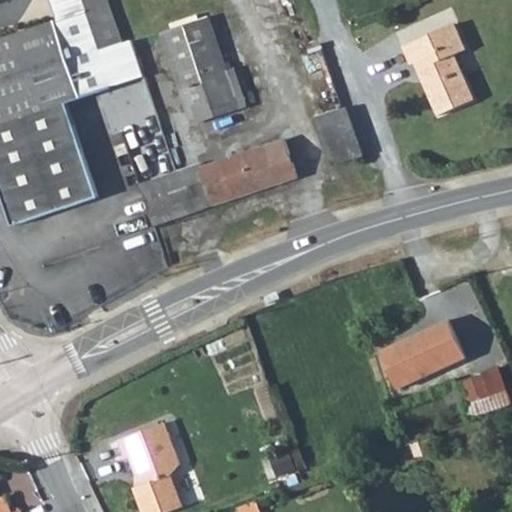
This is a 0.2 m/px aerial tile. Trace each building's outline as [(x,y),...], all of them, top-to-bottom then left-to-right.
[(48,0),(56,19),(67,56),(83,50),(99,45),(84,0),(48,0)] [(107,0),(84,0),(99,45),(101,50),(123,43),(107,0)] [(211,16),(160,33),(191,123),(247,105),(244,94),(237,97),(228,69),(211,16)] [(67,101),(81,97),(67,56),(56,19),(0,38),(0,190),(10,222),(96,193),(67,101)] [(467,51),(455,25),(403,47),(411,66),(417,64),(439,116),(475,100),(457,56),(467,51)] [(99,45),(83,50),(67,56),(81,97),(113,85),(109,75),(103,58),(101,50),(99,45)] [(235,67),(228,69),(237,97),(244,94),(235,67)] [(344,108),(313,118),(330,166),(363,154),(344,108)] [(244,153),(257,190),(299,175),(285,138),(244,153)] [(202,167),(215,204),(257,190),(244,153),(202,167)] [(139,186),(153,226),(215,204),(202,167),(201,163),(148,182),(139,186)] [(465,357),(448,322),(383,352),(402,388),(465,357)] [(463,381),(465,386),(469,398),(462,401),(469,417),(511,403),(499,366),(482,372),(482,373),(463,381)] [(469,398),(465,386),(442,394),(447,406),(462,401),(469,398)] [(164,423),(118,440),(124,459),(130,457),(136,474),(134,487),(131,489),(140,511),(164,511),(182,506),(170,477),(179,463),(164,423)] [(0,499),(0,511),(11,511),(14,511),(6,496),(0,499)]
